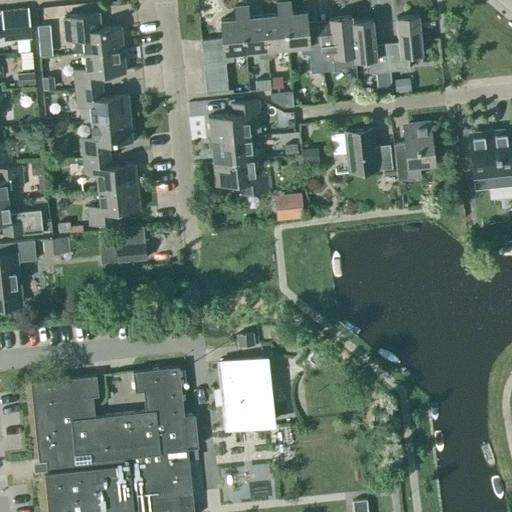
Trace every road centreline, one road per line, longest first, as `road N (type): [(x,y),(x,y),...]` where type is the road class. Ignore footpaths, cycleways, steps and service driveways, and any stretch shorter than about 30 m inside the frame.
road 1 (residential): [(188,241),(164,0)]
road 2 (residential): [(303,113),(511,90)]
